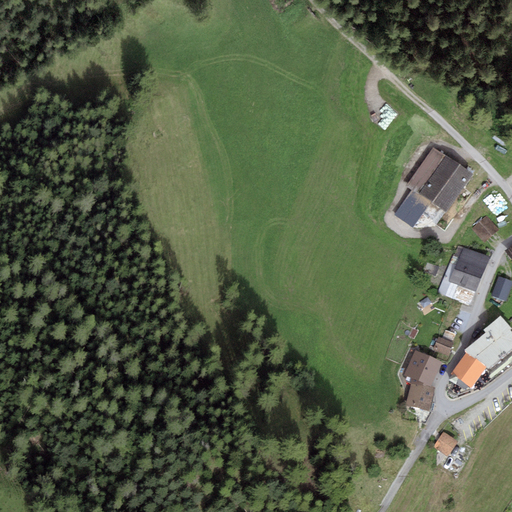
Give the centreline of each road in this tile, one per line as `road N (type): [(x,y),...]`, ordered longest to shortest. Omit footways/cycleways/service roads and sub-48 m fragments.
road 1 (residential): [(511,372),(460,405),(444,406),(439,394),(496,255),(511,241)]
road 2 (track): [(470,147),(311,0)]
road 3 (track): [(444,406),(381,511)]
